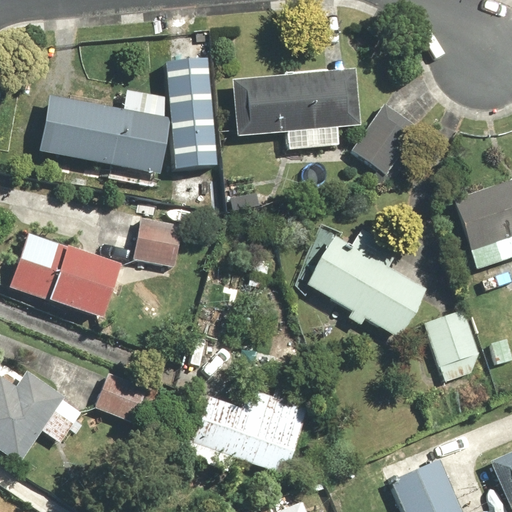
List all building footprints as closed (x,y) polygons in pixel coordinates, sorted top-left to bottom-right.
[(348,70),(225,82),(230,140),(280,135),(282,152),(333,148),(331,131),(353,129),(348,70)] [(40,98),(29,155),(151,178),(162,122),(40,98)] [(417,133),(379,105),(345,152),(383,180),(417,133)] [(511,180),(446,201),(468,270),(511,256),(511,180)] [(175,227),(135,221),(129,261),(170,266),(175,227)] [(328,239),(300,288),(344,313),(340,320),(353,327),(357,321),(390,340),(418,292),(381,270),(392,252),(355,230),(344,249),(328,239)] [(19,237),(1,290),(91,320),(109,267),(19,237)] [(463,309),(419,326),(443,386),(486,368),(463,309)] [(511,355),(504,336),(485,345),(497,370),(511,363),(511,355)] [(0,458),(12,466),(35,433),(55,446),(78,413),(19,373),(8,390),(0,385),(0,458)] [(180,416),(165,457),(221,477),(227,460),(275,478),(300,409),(242,388),(234,409),(201,397),(193,421),(180,416)] [(511,449),(481,463),(503,511),(510,511),(511,511),(511,449)] [(454,511),(431,461),(382,483),(394,511),(454,511)] [(299,511),(295,503),(274,511),(299,511)]
